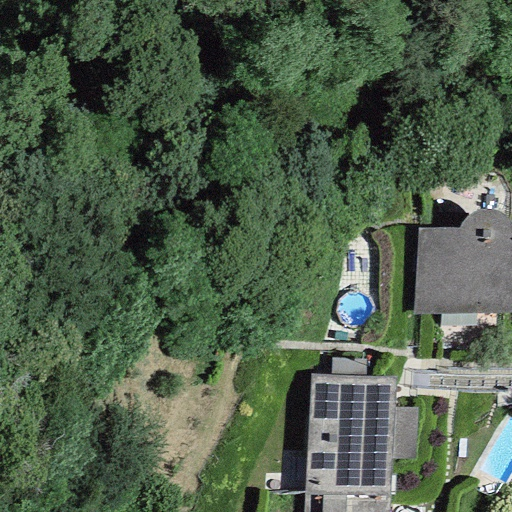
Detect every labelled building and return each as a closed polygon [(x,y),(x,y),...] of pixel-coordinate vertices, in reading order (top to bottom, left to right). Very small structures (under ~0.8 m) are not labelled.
[(457,229),(416,228),(414,314),(511,315),(511,228),(510,224),(507,218),(499,214),(492,210),(482,211),(470,215),(462,220),(457,229)] [(330,358),(330,374),(365,376),(366,359),(330,358)] [(391,406),(392,377),(365,376),(330,374),(306,373),(301,489),(387,492),(389,458),(391,406)] [(416,407),(391,406),(389,458),(413,459),(416,407)] [(386,511),(387,492),(301,489),(300,511),(386,511)]
